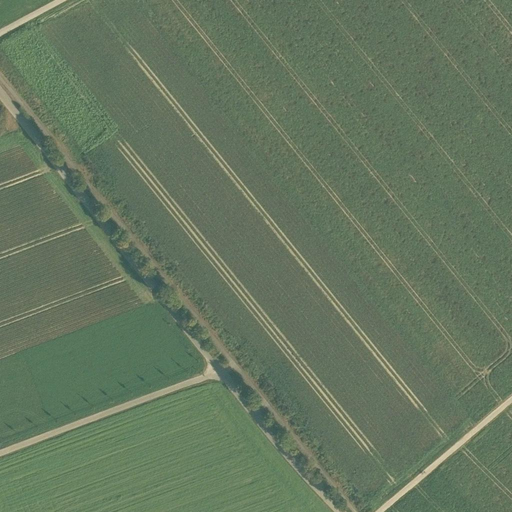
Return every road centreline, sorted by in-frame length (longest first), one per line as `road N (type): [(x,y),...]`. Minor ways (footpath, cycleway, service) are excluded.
road 1 (unclassified): [(0,90),(220,371)]
road 2 (unclassified): [(0,453),(220,371)]
road 3 (unclassified): [(220,371),(338,511)]
road 4 (track): [(378,511),(511,398)]
